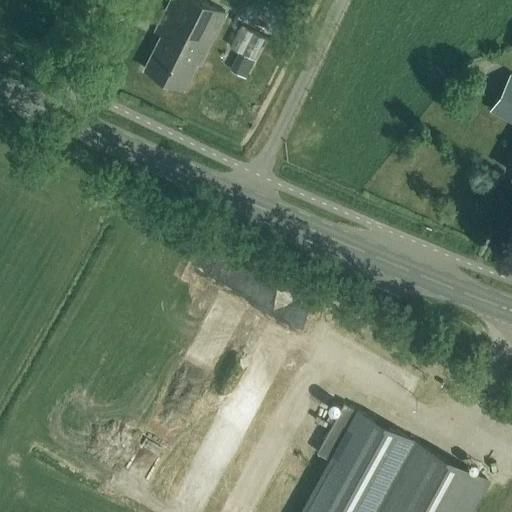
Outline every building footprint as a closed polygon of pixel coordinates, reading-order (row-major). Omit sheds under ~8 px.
[(200,64),(226,14),(199,0),(172,0),(156,32),(162,35),(145,70),(183,89),(196,62),(200,64)] [(231,17),(220,37),(239,48),(250,28),(231,17)] [(241,53),(232,70),(245,77),(254,59),(241,53)] [(511,75),(491,111),(511,122),(511,157),(505,170),(511,173),(511,75)] [(331,460),(301,511),(470,511),(488,481),(344,402),(317,452),(331,460)]
